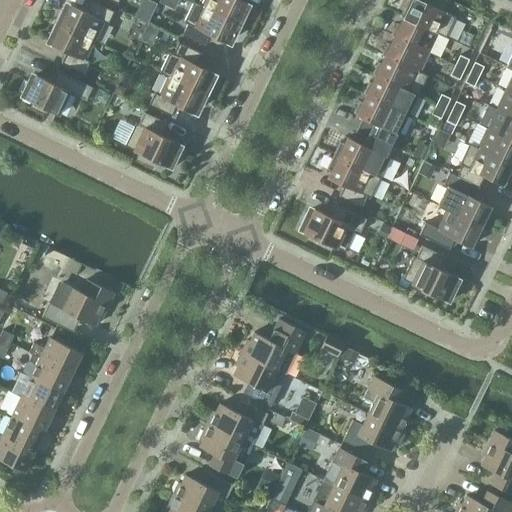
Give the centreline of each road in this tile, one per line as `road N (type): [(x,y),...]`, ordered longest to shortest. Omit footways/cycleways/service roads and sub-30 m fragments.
road 1 (residential): [(247,248),(483,362),(511,304)]
road 2 (residential): [(196,224),(51,511)]
road 3 (residential): [(114,511),(247,248)]
road 4 (residential): [(247,248),(364,0)]
road 5 (residential): [(303,0),(196,224)]
road 6 (residential): [(0,127),(196,224)]
